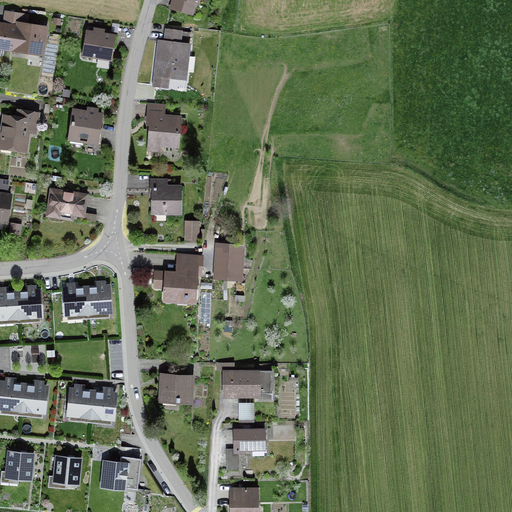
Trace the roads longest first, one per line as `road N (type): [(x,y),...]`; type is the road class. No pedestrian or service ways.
road 1 (unclassified): [(112,245),(127,281),(136,399),(197,511)]
road 2 (unclassified): [(150,0),(125,107),(112,245)]
